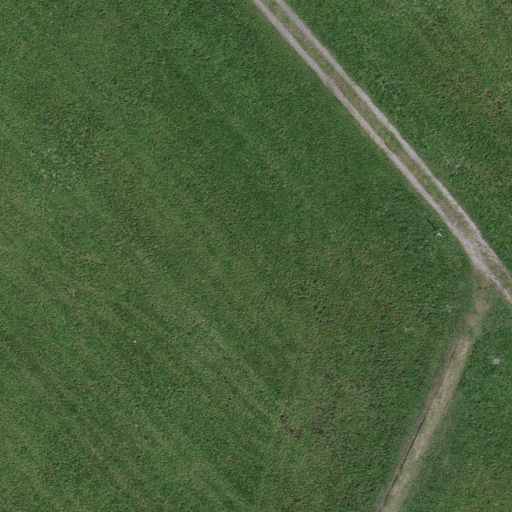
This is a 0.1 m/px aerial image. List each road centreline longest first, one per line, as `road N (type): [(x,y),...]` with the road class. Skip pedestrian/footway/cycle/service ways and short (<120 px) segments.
road 1 (track): [(270,0),(511,286)]
road 2 (track): [(511,295),(416,511)]
